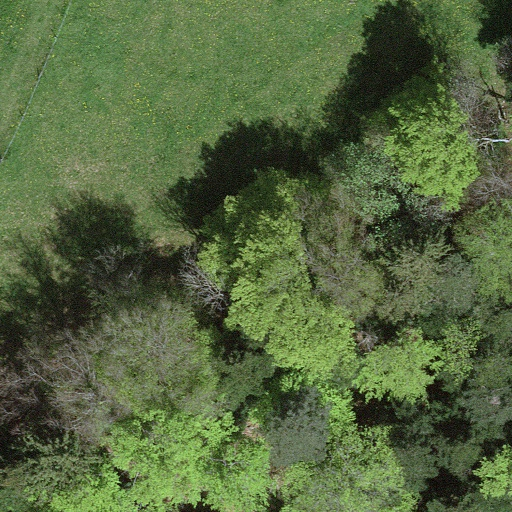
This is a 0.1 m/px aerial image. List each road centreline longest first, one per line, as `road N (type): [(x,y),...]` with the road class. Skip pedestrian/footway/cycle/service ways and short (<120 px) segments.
road 1 (track): [(0,407),(148,484),(233,511)]
road 2 (track): [(63,0),(0,130)]
